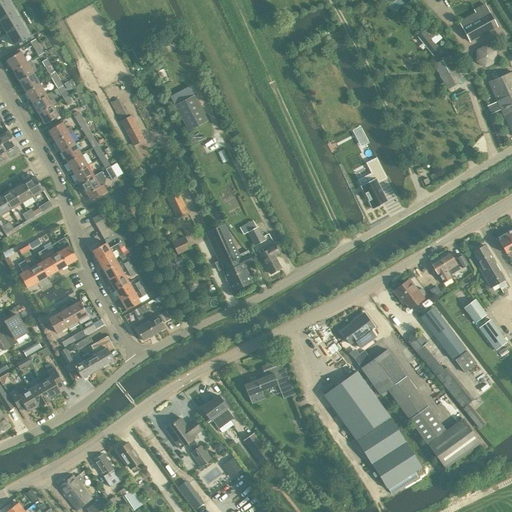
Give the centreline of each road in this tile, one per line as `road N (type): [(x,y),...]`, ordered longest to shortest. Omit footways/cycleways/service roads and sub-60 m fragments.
road 1 (tertiary): [(0,494),(55,469),(195,372),(374,283),(511,201)]
road 2 (residential): [(137,357),(511,152)]
road 3 (residential): [(137,357),(97,289),(57,176),(0,78)]
road 4 (residential): [(0,446),(69,415),(137,357)]
road 5 (unknown): [(138,410),(203,503),(218,511)]
